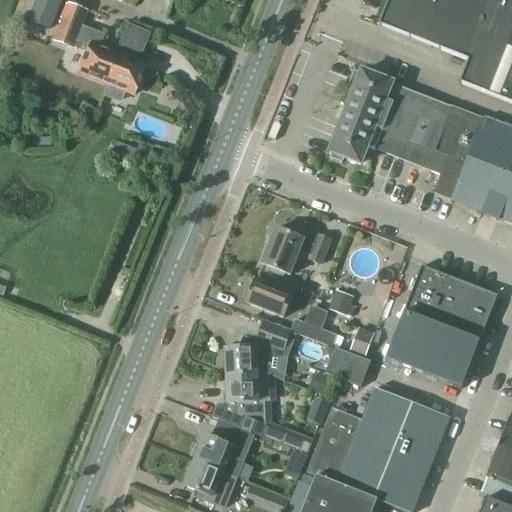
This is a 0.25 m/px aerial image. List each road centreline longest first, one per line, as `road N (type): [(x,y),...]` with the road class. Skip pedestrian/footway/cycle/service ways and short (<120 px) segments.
road 1 (secondary): [(79,511),(223,150)]
road 2 (unclassified): [(223,150),(508,254),(511,272)]
road 3 (unclassified): [(511,291),(430,511)]
road 4 (unknown): [(307,12),(511,108)]
road 5 (secondary): [(223,150),(282,0)]
